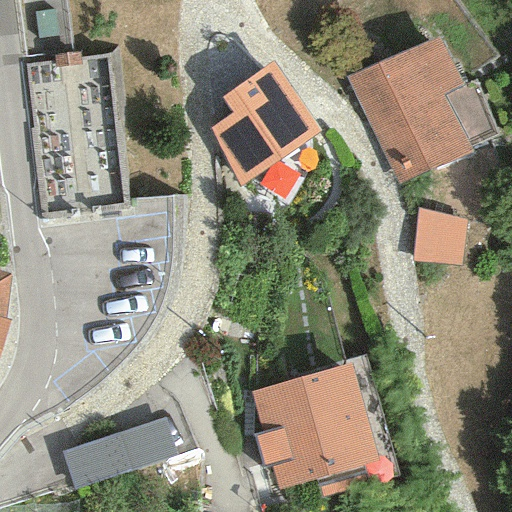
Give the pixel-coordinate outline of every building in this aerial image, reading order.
[(437,38),(347,79),(396,186),(469,153),(443,96),(461,88),(437,38)] [(319,132),(270,61),(221,97),(231,112),(208,129),(240,189),(319,132)] [(465,219),(416,208),(411,261),(459,266),(465,219)] [(9,275),(0,271),(0,347),(8,321),(3,318),(9,275)] [(376,464),(350,364),(250,391),(262,435),(254,437),(262,465),(269,463),(276,490),(376,464)] [(164,418),(61,451),(73,487),(175,454),(164,418)]
